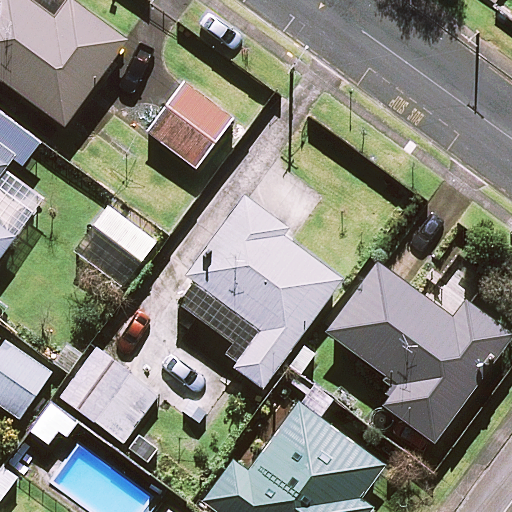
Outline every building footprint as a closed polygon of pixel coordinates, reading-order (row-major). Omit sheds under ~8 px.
[(127,47),(62,0),(0,0),(0,82),(66,130),(127,47)] [(233,124),(186,89),(150,137),(197,172),(233,124)] [(0,263),(38,212),(0,183),(0,179),(10,166),(0,159),(0,263)] [(293,236),(249,206),(178,308),(233,346),(247,356),(236,372),(265,392),(341,283),(287,246),(293,236)] [(158,244),(109,210),(95,231),(144,264),(158,244)] [(442,297),(432,290),(424,301),(380,269),(329,338),(399,389),(384,409),(435,447),(511,344),(511,339),(470,308),(488,283),(463,266),(442,297)] [(53,376),(8,345),(0,356),(0,407),(21,422),(53,376)] [(132,379),(97,353),(62,400),(98,426),(132,379)] [(58,436),(64,442),(78,426),(54,405),(30,433),(47,448),(58,436)] [(387,468),(302,406),(252,474),(237,463),(206,505),(215,511),(373,511),(374,511),(361,502),(387,468)]
